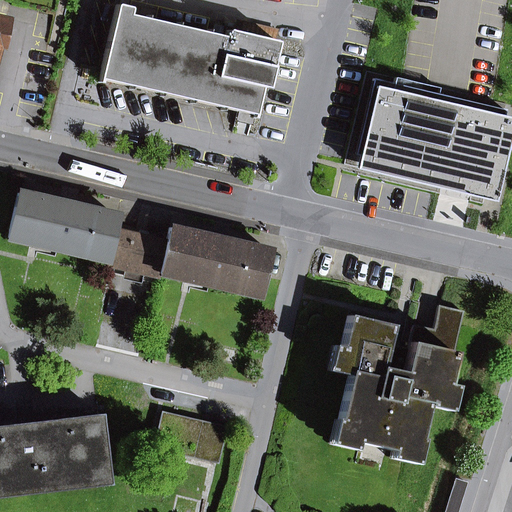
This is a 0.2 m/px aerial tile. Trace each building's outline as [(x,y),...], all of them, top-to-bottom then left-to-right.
[(226,32),(225,38),(128,16),(129,8),(126,7),(119,6),(116,5),(98,79),(241,111),(240,115),(252,118),(253,118),(260,87),(266,88),(277,43),(275,42),(233,32),(228,30),(226,32)] [(275,42),(277,35),(235,25),(233,32),(275,42)] [(355,170),(493,202),(511,121),(511,119),(503,117),(505,110),(437,94),(439,89),(394,78),(393,84),(373,79),(355,155),(358,156),(355,170)] [(252,118),(240,115),(239,115),(238,122),(250,125),(252,118)] [(86,251),(107,256),(113,231),(116,217),(17,194),(8,233),(29,238),(28,243),(84,256),(86,251)] [(238,286),(260,292),(270,251),(169,228),(166,243),(161,268),(181,273),(180,278),(237,292),(238,286)] [(143,273),(159,277),(159,274),(161,268),(166,243),(113,231),(107,256),(106,261),(105,265),(124,269),(143,273)] [(7,238),(8,239),(7,242),(27,247),(28,243),(29,238),(8,233),(7,238)] [(104,261),(106,261),(107,256),(86,251),(84,256),(84,260),(103,265),(104,261)] [(159,274),(161,274),(160,277),(179,282),(180,278),(181,273),(161,268),(159,274)] [(122,279),(140,283),(143,273),(124,269),(122,279)] [(259,297),(260,292),(238,286),(237,292),(236,295),(256,300),(257,296),(259,297)] [(444,385),(461,312),(437,307),(432,331),(412,326),(407,349),(401,373),(381,368),(386,344),(391,326),(347,316),(340,347),(335,370),(348,373),(348,376),(338,420),(333,438),(356,443),(391,451),(413,456),(417,439),(425,407),(425,404),(439,407),(444,385)] [(381,368),(401,373),(407,349),(393,346),(386,344),(381,368)] [(348,373),(335,370),(340,347),(332,345),(326,371),(348,376),(348,373)] [(425,407),(446,412),(452,387),(444,385),(439,407),(425,404),(425,407)] [(153,448),(192,457),(200,422),(162,413),(153,448)] [(0,490),(106,477),(98,416),(0,427),(0,490)] [(356,443),(333,438),(338,420),(334,419),(329,445),(354,450),(356,443)] [(192,457),(217,463),(225,428),(200,422),(192,457)] [(389,459),(414,465),(420,439),(417,439),(413,456),(391,451),(389,459)] [(106,477),(0,490),(0,497),(107,485),(106,477)] [(444,511),(458,511),(467,483),(454,479),(444,511)]
